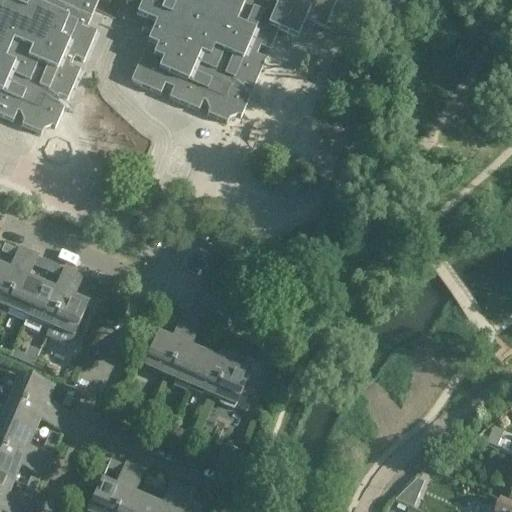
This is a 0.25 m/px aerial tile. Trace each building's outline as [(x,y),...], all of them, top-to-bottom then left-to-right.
[(0,0),(0,117),(12,123),(16,113),(19,115),(22,123),(21,127),(41,135),(42,132),(51,128),(54,130),(63,110),(59,108),(56,100),(57,97),(67,101),(79,72),(70,67),(73,59),(83,63),(96,33),(86,29),(98,1),(108,5),(109,0),(0,0)] [(294,17),(323,30),(336,1),(334,0),(142,0),(135,18),(145,22),(141,31),(150,35),(146,45),(156,49),(152,58),(142,54),(130,83),(159,96),(163,86),(172,90),(168,100),(197,112),(202,103),(204,104),(208,112),(206,116),(226,125),(228,121),(236,117),(240,119),(248,99),(245,97),(241,89),(243,86),(252,90),(265,61),(255,57),(259,48),(269,52),(281,23),(272,18),(275,10),(285,14),(289,4),(298,8),(294,17)] [(55,169),(67,164),(59,147),(48,152),(55,169)] [(248,236),(252,226),(219,211),(215,221),(248,236)] [(4,246),(0,253),(9,258),(13,250),(4,246)] [(0,268),(0,307),(4,309),(29,252),(19,248),(8,272),(0,268)] [(4,309),(27,319),(41,286),(28,280),(38,256),(29,252),(4,309)] [(27,319),(23,328),(37,334),(41,325),(49,329),(74,272),(64,267),(54,292),(41,286),(29,313),(27,319)] [(49,329),(45,339),(68,349),(73,339),(87,306),(73,300),(83,276),(74,272),(49,329)] [(166,314),(162,322),(171,326),(175,318),(166,314)] [(181,317),(170,341),(157,335),(142,368),(166,378),(191,321),(181,317)] [(166,378),(188,388),(203,355),(190,350),(200,325),(191,321),(166,378)] [(202,330),(199,338),(208,342),(212,334),(202,330)] [(212,334),(208,342),(218,346),(221,338),(212,334)] [(216,361),(203,355),(188,388),(211,398),(236,341),(226,337),(216,361)] [(246,345),(236,341),(211,398),(245,413),(255,391),(244,386),(249,375),(235,369),(246,345)] [(249,350),(245,358),(254,362),(258,354),(249,350)] [(67,424),(70,415),(46,405),(52,391),(19,377),(9,400),(67,424)] [(62,407),(69,409),(73,400),(66,397),(62,407)] [(0,422),(32,437),(38,424),(62,434),(67,424),(9,400),(0,420),(0,422)] [(0,449),(47,470),(51,461),(27,450),(32,437),(0,422),(0,449)] [(160,426),(154,437),(165,442),(170,431),(160,426)] [(173,431),(167,443),(177,448),(183,436),(173,431)] [(492,434),(488,443),(498,447),(501,438),(492,434)] [(0,476),(13,482),(18,469),(43,480),(47,470),(0,449),(0,476)] [(115,511),(134,468),(124,464),(114,488),(100,482),(87,511),(115,511)] [(144,472),(134,468),(115,511),(142,511),(147,502),(133,496),(144,472)] [(0,503),(19,511),(28,511),(31,506),(7,496),(13,482),(0,476),(0,503)] [(160,508),(147,502),(142,511),(169,511),(180,487),(170,483),(160,508)] [(180,511),(189,491),(180,487),(169,511),(180,511)] [(30,501),(34,491),(26,488),(22,497),(30,501)] [(403,492),(395,501),(414,508),(418,499),(403,492)] [(511,511),(511,506),(501,502),(497,511),(511,511)] [(0,511),(19,511),(0,503),(0,511)]
